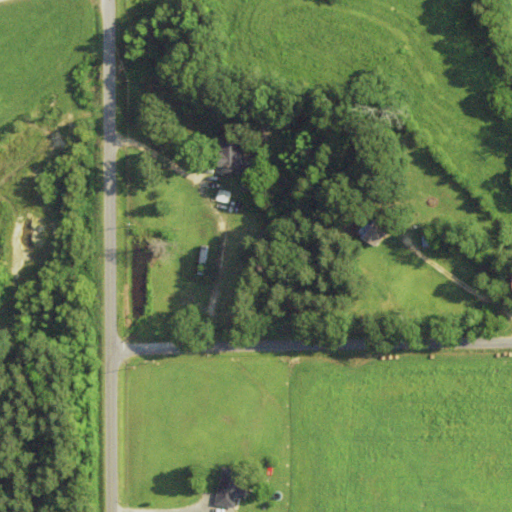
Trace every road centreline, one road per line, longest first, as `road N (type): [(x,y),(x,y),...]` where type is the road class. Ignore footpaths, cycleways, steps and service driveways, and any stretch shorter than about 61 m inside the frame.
road 1 (residential): [(110,511),(107,0)]
road 2 (residential): [(109,351),(511,344)]
